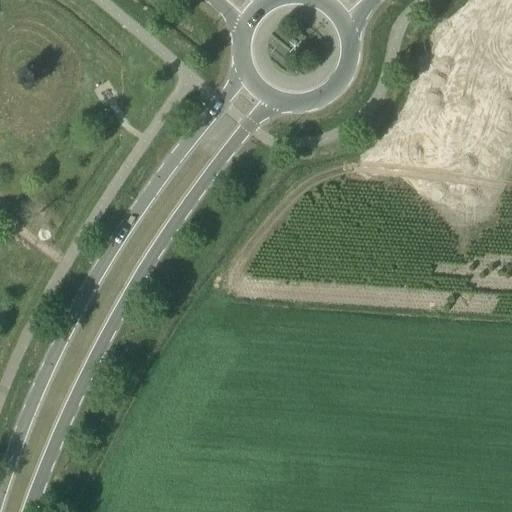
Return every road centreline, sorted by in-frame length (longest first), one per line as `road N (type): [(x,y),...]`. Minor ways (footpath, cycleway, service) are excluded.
road 1 (secondary): [(244,72),(108,256),(18,432),(0,490)]
road 2 (secondary): [(29,511),(102,338),(199,189),(272,100)]
road 3 (secondary): [(272,100),(313,102),(336,86),(348,60),(345,32)]
